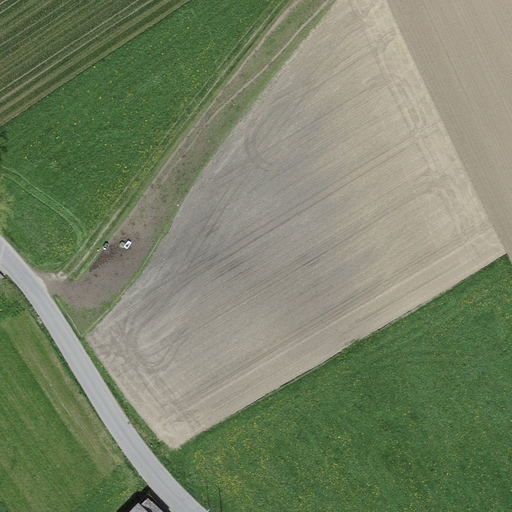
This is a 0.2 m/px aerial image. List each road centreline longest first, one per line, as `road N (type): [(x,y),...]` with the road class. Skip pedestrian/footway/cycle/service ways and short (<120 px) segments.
road 1 (track): [(27,310),(75,272),(292,0)]
road 2 (unclassified): [(0,272),(75,377),(195,511)]
